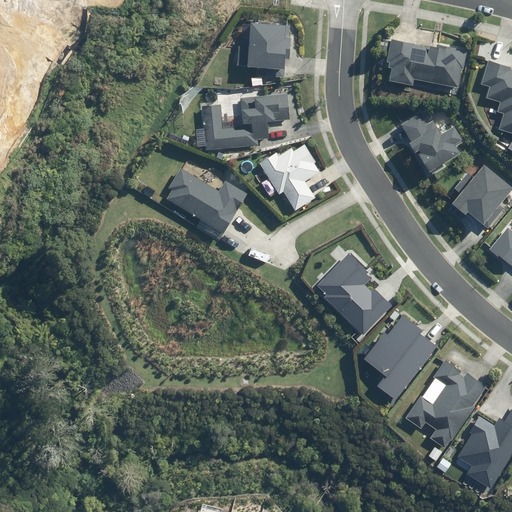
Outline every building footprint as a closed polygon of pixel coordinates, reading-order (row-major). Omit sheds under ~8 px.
[(286,48),(291,49),(293,24),(251,21),(248,67),(285,69),(286,48)] [(383,79),(414,84),(415,79),(463,86),(469,49),(390,37),(383,79)] [(511,67),(485,61),(479,85),(489,87),(484,110),(498,113),(494,128),(511,132),(511,67)] [(243,109),(243,125),(222,126),(220,105),(202,106),(205,148),(256,144),(256,137),(268,137),(268,121),(278,121),(278,118),(289,118),(289,110),(289,94),(257,94),(257,97),(241,97),(241,109),(243,109)] [(458,146),(466,140),(453,120),(442,127),(436,117),(428,123),(422,111),(399,125),(430,172),(462,152),(458,146)] [(278,151),(259,162),(280,195),(284,192),(295,210),(317,196),(305,181),(309,178),(320,173),(305,144),(295,150),(293,147),(280,155),(278,151)] [(468,213),(489,229),(506,208),(501,204),(511,189),(511,185),(484,164),(474,177),(467,172),(454,189),(460,195),(452,205),(466,216),(468,213)] [(217,190),(179,166),(167,186),(171,189),(165,199),(225,237),(252,192),(225,176),(217,190)] [(511,232),(507,228),(489,250),(511,268),(511,267),(511,232)] [(324,298),(363,335),(391,306),(374,289),(372,291),(365,285),(372,279),(366,274),(368,272),(349,254),(318,286),(327,295),(324,298)] [(377,386),(396,401),(438,347),(420,334),(422,330),(402,315),(387,334),(385,332),(364,359),(386,375),(377,386)] [(486,386),(466,373),(464,376),(457,371),(459,369),(446,360),(435,377),(445,385),(433,404),(421,396),(404,420),(445,448),(451,439),(454,441),(477,406),(474,404),(486,386)] [(468,475),(491,489),(511,454),(511,410),(506,421),(499,417),(494,425),(478,415),(468,432),(472,434),(458,458),(473,466),(468,475)]
